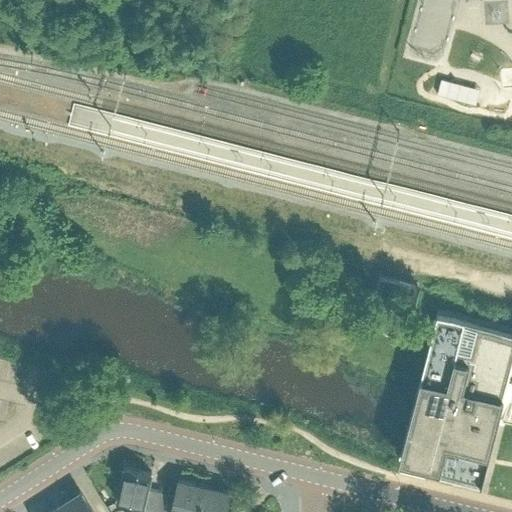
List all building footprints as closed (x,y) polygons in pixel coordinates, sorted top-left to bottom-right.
[(344,0),(327,66),(363,76),(363,75),(381,5),(362,0),(344,0)] [(494,95),(497,76),(459,69),(456,87),(494,95)] [(379,275),(374,293),(410,302),(414,284),(379,275)] [(511,327),(438,308),(399,458),(428,466),(428,464),(440,467),(442,457),(485,468),(511,362),(511,327)] [(133,502),(130,511),(151,511),(142,510),(143,504),(151,471),(125,465),(117,498),(133,502)] [(198,511),(205,483),(178,477),(170,511),(198,511)] [(224,511),(229,489),(205,483),(198,511),(224,511)] [(94,511),(80,489),(57,504),(63,511),(94,511)]
